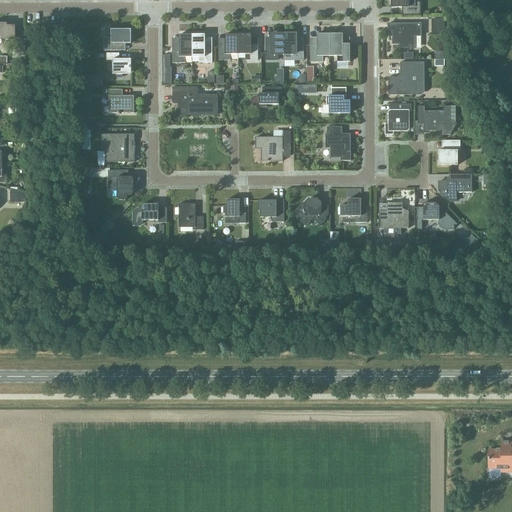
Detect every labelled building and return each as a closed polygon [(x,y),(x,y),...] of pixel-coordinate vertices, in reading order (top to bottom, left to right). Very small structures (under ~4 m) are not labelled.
[(391,0),(391,7),(402,7),(402,15),(420,15),(420,2),(415,2),(415,0),(391,0)] [(444,19),(431,19),(431,33),(444,33),(444,19)] [(5,23),(0,23),(0,40),(14,40),(14,26),(6,26),(5,23)] [(421,24),(388,24),(388,31),(392,31),(392,44),(399,44),(400,48),(415,48),(415,36),(421,36),(421,24)] [(125,51),(125,44),(131,44),(131,30),(111,30),(111,38),(104,38),(104,51),(125,51)] [(230,55),(238,54),(238,34),(225,35),(225,44),(223,46),(218,46),(218,61),(230,61),(230,55)] [(238,34),(238,54),(245,54),(245,60),(258,60),(258,46),(253,46),(251,44),(251,34),(238,34)] [(277,54),(284,54),(284,34),(272,34),(272,44),(270,46),(266,46),(266,60),(277,60),(277,54)] [(284,34),(284,54),(290,54),(290,60),(303,60),(303,45),(298,45),(296,44),(296,34),(284,34)] [(323,56),(330,56),(330,34),(317,34),(317,44),(310,44),(310,63),(323,62),(323,56)] [(330,34),(330,56),(337,56),(337,62),(350,62),(350,44),(343,44),(343,34),(330,34)] [(185,57),(192,57),(192,35),(179,35),(179,46),(178,47),(172,47),(172,63),(185,63),(185,57)] [(192,35),(192,57),(199,57),(199,63),(212,63),(212,47),(206,47),(205,45),(205,35),(192,35)] [(16,39),(16,53),(24,53),(24,39),(16,39)] [(131,59),(119,60),(119,54),(106,54),(106,60),(112,60),(113,75),(131,74),(131,59)] [(424,92),(424,90),(424,62),(400,62),(400,74),(397,77),(388,77),(388,95),(421,95),(424,92)] [(172,98),(172,99),(172,102),(174,103),(178,103),(178,108),(176,109),(176,115),(179,117),(184,117),(186,115),(191,115),(193,117),(199,117),(201,115),(217,115),(217,95),(197,95),(197,88),(173,88),(173,87),(172,87),(172,98)] [(262,96),(256,96),(253,97),(251,99),(250,102),(251,105),(253,107),(256,107),(267,107),(267,105),(278,105),(278,94),(281,94),(281,87),(262,87),(262,96)] [(346,88),(331,88),(331,96),(326,96),(326,106),(329,106),(329,114),(350,114),(350,101),(346,101),(346,88)] [(134,113),(134,96),(119,96),(119,89),(106,89),(106,96),(108,96),(108,114),(117,114),(120,114),(134,113)] [(390,111),(388,113),(388,123),(386,123),(386,133),(394,133),(394,131),(407,131),(408,130),(408,111),(411,111),(411,104),(390,104),(390,111)] [(424,131),(440,131),(440,135),(450,135),(456,124),(450,120),(450,106),(443,106),(443,111),(424,111),(424,106),(417,107),(417,125),(424,125),(424,131)] [(340,158),(340,161),(350,161),(350,134),(342,134),(342,127),(327,127),(327,134),(325,134),(325,149),(330,149),(330,158),(340,158)] [(255,138),(255,149),(261,149),(261,162),(282,161),(282,147),(290,147),(290,131),(282,131),(282,137),(255,138)] [(100,134),(100,152),(104,152),(104,162),(134,162),(134,154),(135,146),(132,146),(132,142),(134,142),(134,134),(104,134),(100,134)] [(445,151),(438,151),(438,165),(457,165),(457,152),(460,152),(460,141),(445,141),(445,151)] [(119,200),(125,200),(127,198),(127,196),(131,196),(133,193),(133,179),(131,177),(124,177),(124,170),(108,171),(108,177),(117,177),(117,198),(119,200)] [(449,182),(438,182),(439,191),(450,202),(456,202),(456,193),(471,193),(471,175),(449,175),(449,182)] [(25,193),(9,189),(9,202),(25,202),(25,193)] [(322,222),(328,215),(328,205),(321,205),(321,203),(317,199),(308,199),(294,213),(303,222),(309,217),(316,217),(322,222)] [(367,211),(361,211),(361,199),(348,199),(348,206),(340,206),(340,217),(355,217),(355,223),(367,223),(367,211)] [(245,211),(239,211),(239,200),(226,200),(226,206),(225,206),(223,206),(223,214),(225,214),(225,217),(239,217),(239,224),(245,224),(245,211)] [(272,222),(284,222),(284,200),(276,200),(276,201),(258,201),(258,211),(260,211),(260,218),(272,218),(272,222)] [(408,214),(402,214),(402,203),(387,203),(387,211),(379,211),(379,229),(383,229),(383,235),(401,235),(401,229),(408,229),(408,214)] [(457,225),(442,210),(439,210),(439,207),(436,203),(423,204),(423,208),(416,208),(417,230),(422,230),(421,221),(438,220),(438,224),(441,227),(444,230),(452,230),(457,225)] [(157,221),(157,223),(167,223),(166,208),(158,208),(158,204),(142,204),(142,208),(137,208),(132,212),(132,226),(139,226),(143,223),(142,221),(157,221)] [(195,230),(203,230),(203,217),(195,217),(195,204),(179,204),(179,228),(195,228),(195,230)] [(329,237),(337,237),(338,228),(329,228),(329,237)] [(511,472),(511,441),(500,442),(500,450),(488,450),(488,469),(500,469),(500,473),(511,472)]
